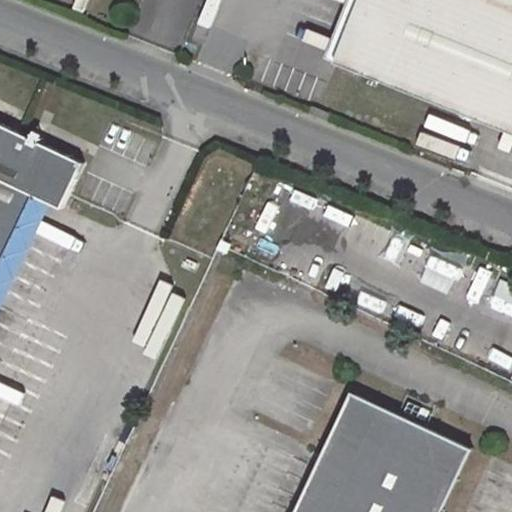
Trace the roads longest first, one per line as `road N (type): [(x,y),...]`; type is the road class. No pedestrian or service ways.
road 1 (unknown): [(246,0),(22,511)]
road 2 (unclassified): [(511,219),(0,13)]
